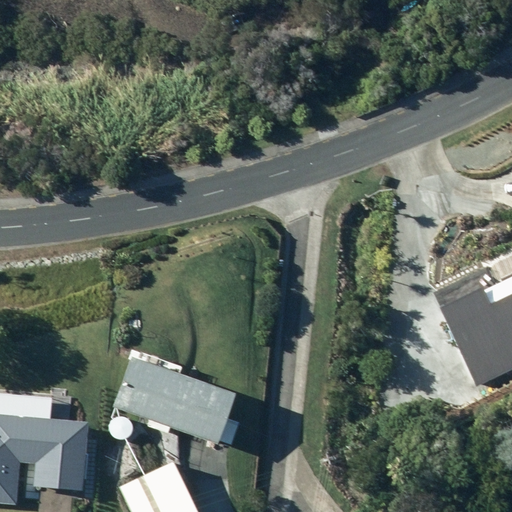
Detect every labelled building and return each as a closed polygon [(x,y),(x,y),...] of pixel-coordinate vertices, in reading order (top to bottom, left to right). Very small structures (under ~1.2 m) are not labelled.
[(511,112),(483,147),(511,172),(511,112)] [(110,283),(88,340),(189,379),(209,330),(153,308),(156,301),(110,283)] [(463,289),(425,312),(472,392),(511,371),(511,294),(478,314),(463,289)] [(0,431),(42,436),(48,365),(0,360),(0,431)] [(145,396),(91,423),(118,477),(171,450),(145,396)] [(192,511),(171,464),(119,487),(130,511),(192,511)] [(378,465),(359,511),(456,511),(462,499),(378,465)]
